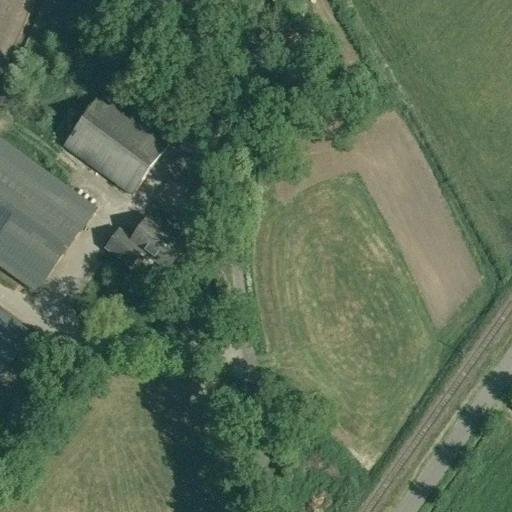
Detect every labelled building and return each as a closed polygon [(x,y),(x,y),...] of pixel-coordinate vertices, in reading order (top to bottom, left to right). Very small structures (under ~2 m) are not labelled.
[(228,0),(174,0),(225,13),(228,0)] [(202,26),(200,42),(219,47),(222,29),(202,26)] [(135,193),(165,152),(98,103),(68,143),(135,193)] [(200,115),(183,150),(206,162),(223,126),(200,115)] [(0,141),(0,266),(36,293),(95,211),(0,141)] [(148,219),(132,240),(144,249),(142,252),(166,270),(184,246),(148,219)] [(131,267),(142,252),(144,249),(132,240),(120,231),(107,249),(131,267)] [(0,380),(32,337),(0,313),(0,380)]
